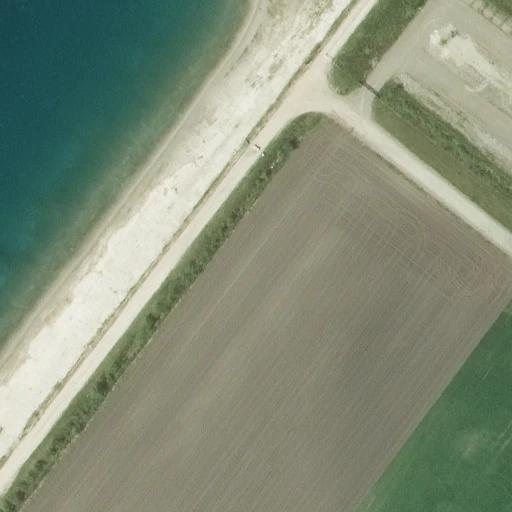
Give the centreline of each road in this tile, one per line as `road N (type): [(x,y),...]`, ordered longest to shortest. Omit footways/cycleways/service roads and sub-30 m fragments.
road 1 (track): [(304,86),(0,481)]
road 2 (track): [(304,86),(511,248)]
